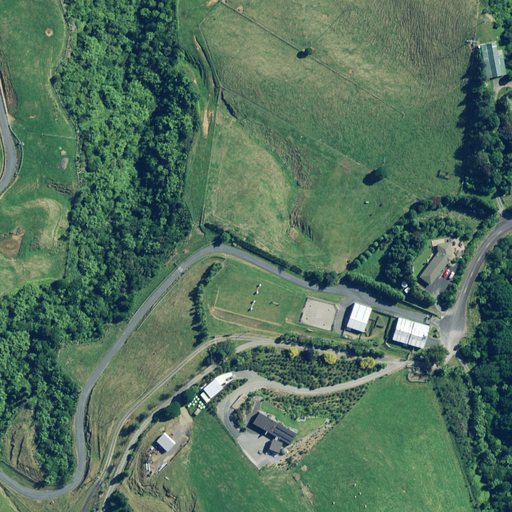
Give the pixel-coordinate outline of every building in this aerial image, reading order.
[(474,42),(474,41),(474,40),(474,39),(473,39),(472,38),(471,37),(470,37),(469,37),(468,38),(467,38),(466,39),(466,40),(466,41),(466,42),(466,43),(467,44),(467,45),(469,45),(470,45),(471,45),(472,45),(473,44),(473,43),(474,42)] [(497,56),(495,42),(491,43),(480,45),(487,78),(506,74),(502,55),(497,56)] [(461,248),(462,248),(462,243),(456,243),(457,245),(454,246),(454,243),(438,244),(437,253),(419,277),(431,286),(449,260),(456,256),(455,250),(461,250),(461,248)] [(412,290),(408,286),(404,290),(408,294),(412,290)] [(369,309),(353,304),(345,327),(361,332),(369,309)] [(427,328),(397,319),(390,341),(421,349),(427,328)] [(176,443),(165,433),(158,441),(168,451),(176,443)]
